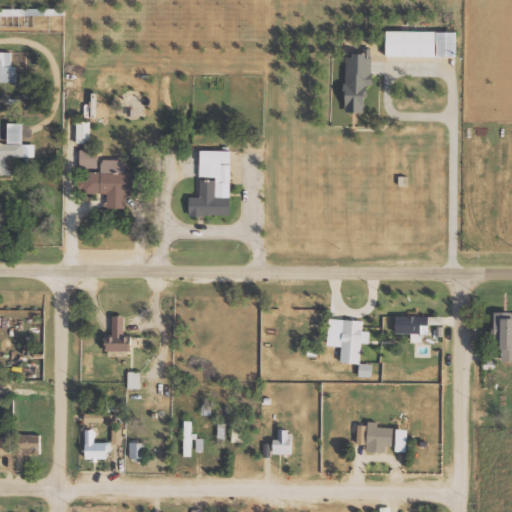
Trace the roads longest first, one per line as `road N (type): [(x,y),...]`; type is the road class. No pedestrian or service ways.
road 1 (residential): [(463,274),(0,270)]
road 2 (residential): [(462,493),(0,486)]
road 3 (residential): [(62,511),(63,271)]
road 4 (residential): [(462,511),(463,274)]
